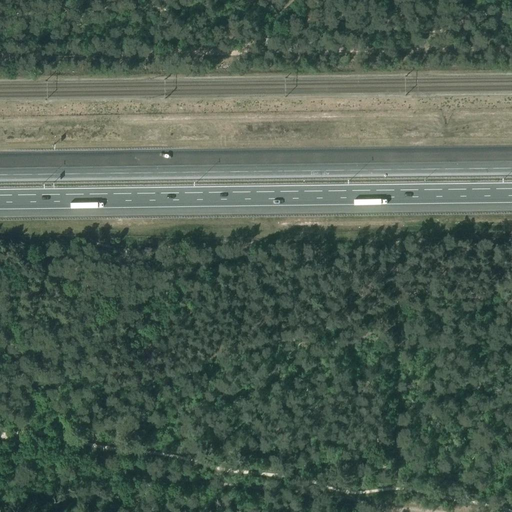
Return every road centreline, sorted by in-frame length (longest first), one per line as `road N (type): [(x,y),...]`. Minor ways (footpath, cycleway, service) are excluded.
road 1 (motorway): [(511,165),(0,171)]
road 2 (motorway): [(0,199),(511,193)]
road 3 (track): [(424,511),(170,480),(0,438)]
road 4 (track): [(398,44),(178,51)]
road 5 (track): [(178,51),(0,54)]
